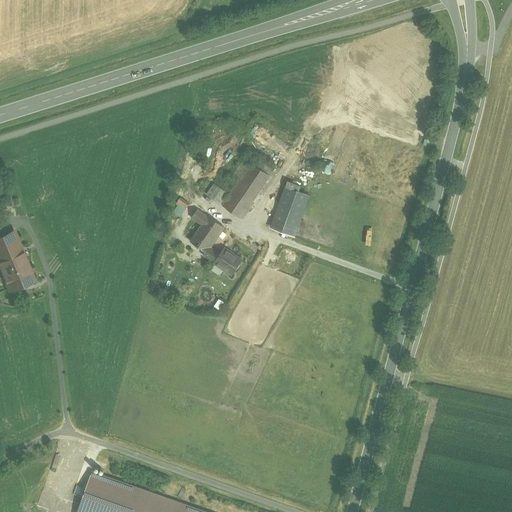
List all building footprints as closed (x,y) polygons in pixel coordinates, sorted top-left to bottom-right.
[(252,164),(223,206),(241,218),(258,193),(263,196),(275,179),(252,164)] [(301,188),(288,182),(270,227),(295,237),(311,198),(299,193),(301,188)] [(221,189),(214,199),(221,204),(228,194),(221,189)] [(209,216),(198,209),(192,218),(203,225),(209,216)] [(203,225),(191,242),(207,253),(211,247),(224,227),(209,216),(203,225)] [(14,232),(0,238),(0,262),(23,253),(14,232)] [(244,260),(226,247),(221,254),(211,247),(207,253),(205,255),(215,263),(232,276),(244,260)] [(23,253),(0,262),(0,264),(1,267),(10,290),(34,280),(23,253)] [(205,511),(93,472),(78,511),(205,511)]
